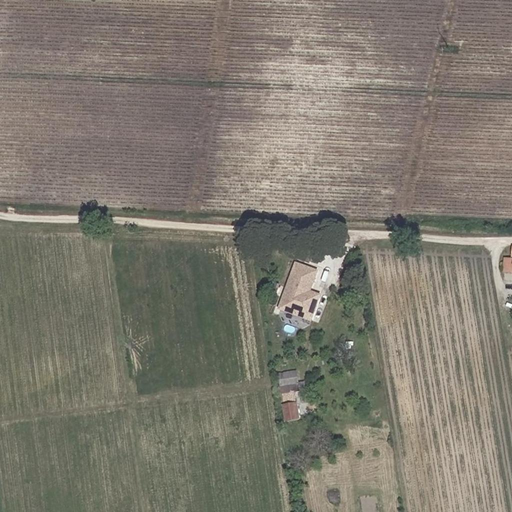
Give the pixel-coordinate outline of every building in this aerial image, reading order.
[(304,305),(311,287),(308,286),(311,277),(294,271),(278,315),(300,324),(307,306),(304,305)] [(308,286),(311,287),(314,287),(317,279),(311,277),(308,286)] [(307,306),(314,287),(311,287),(304,305),(307,306)] [(276,381),(278,390),(294,388),(293,379),(276,381)] [(283,411),(285,422),(295,421),(292,410),(283,411)]
